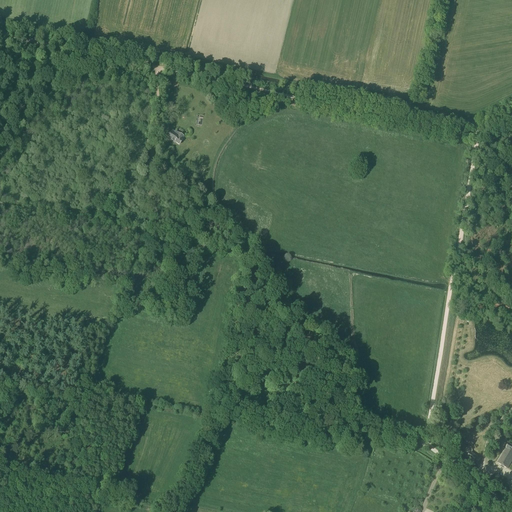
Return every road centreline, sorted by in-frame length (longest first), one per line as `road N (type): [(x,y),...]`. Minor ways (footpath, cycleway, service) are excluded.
road 1 (track): [(477,136),(427,439),(477,480),(474,506),(483,511)]
road 2 (track): [(414,124),(154,65)]
road 3 (track): [(214,423),(220,408),(429,444)]
road 4 (track): [(248,255),(220,408)]
